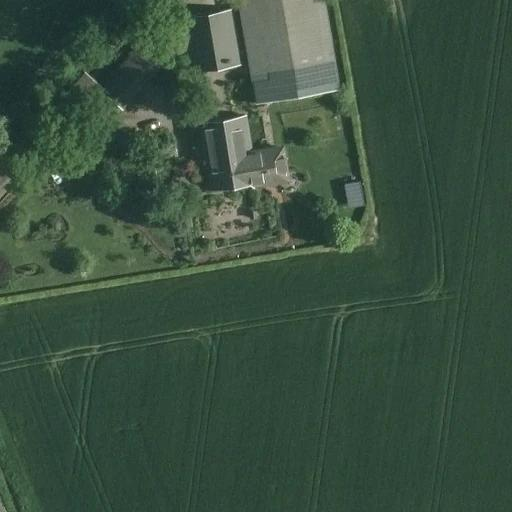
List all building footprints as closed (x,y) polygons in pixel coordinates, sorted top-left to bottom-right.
[(238,0),(256,103),(339,89),(323,0),(238,0)] [(232,9),(184,17),(189,47),(193,72),(241,64),(232,9)] [(164,60),(189,47),(184,17),(143,41),(146,44),(164,60)] [(146,44),(104,91),(105,91),(104,92),(116,103),(121,108),(164,60),(146,44)] [(116,103),(104,92),(91,107),(103,117),(116,103)] [(243,117),(202,123),(213,190),(254,183),(249,154),(243,117)] [(175,142),(157,145),(158,154),(177,151),(175,142)] [(282,149),(249,154),(254,183),(264,181),(265,184),(287,180),(282,149)] [(348,183),(350,205),(367,204),(366,182),(348,183)]
